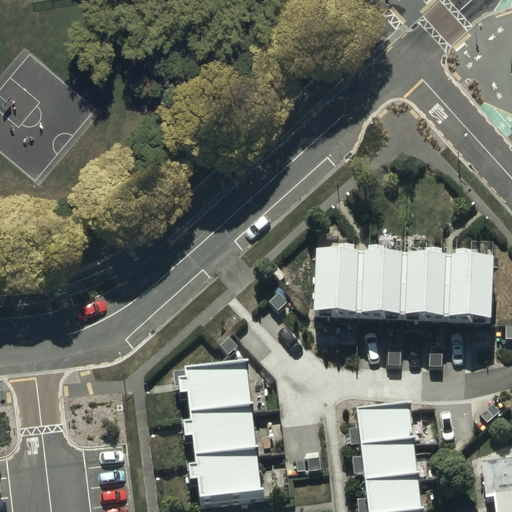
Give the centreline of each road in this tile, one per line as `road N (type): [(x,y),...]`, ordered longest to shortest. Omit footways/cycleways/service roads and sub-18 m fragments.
road 1 (residential): [(28,325),(103,308),(138,289),(409,57)]
road 2 (residential): [(28,325),(52,511)]
road 3 (residential): [(409,57),(511,172)]
